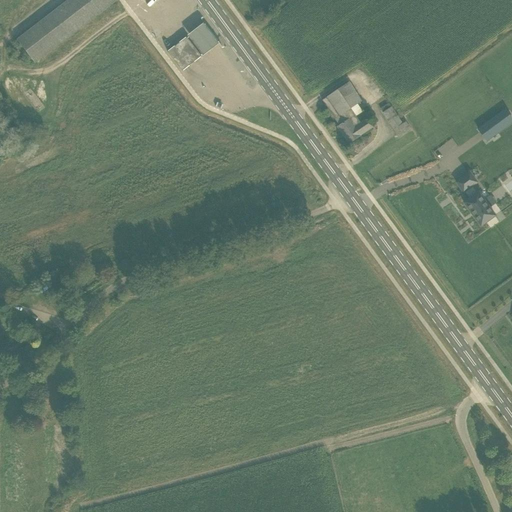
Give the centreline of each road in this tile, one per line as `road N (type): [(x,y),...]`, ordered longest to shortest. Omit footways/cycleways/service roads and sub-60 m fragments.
road 1 (unclassified): [(0,386),(122,280),(328,208),(349,193)]
road 2 (secondary): [(349,193),(206,0)]
road 3 (secondary): [(490,386),(349,193)]
road 4 (unclassified): [(497,511),(461,421),(467,403),(490,386)]
